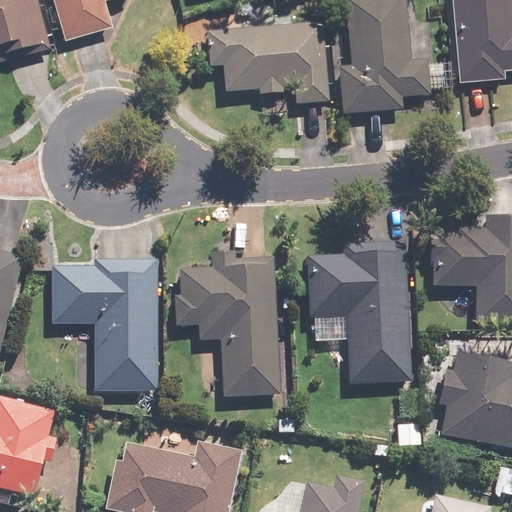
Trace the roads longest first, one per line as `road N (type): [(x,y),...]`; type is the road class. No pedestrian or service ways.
road 1 (residential): [(511,158),(282,181),(214,177)]
road 2 (residential): [(65,183),(61,146),(69,119),(120,105),(152,117),(214,177)]
road 3 (residential): [(214,177),(137,201),(87,206),(65,183)]
